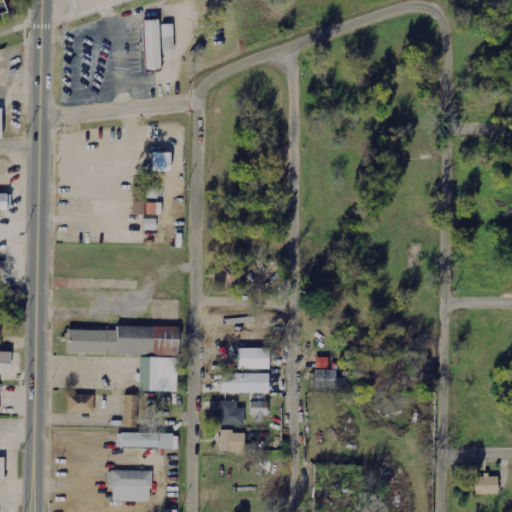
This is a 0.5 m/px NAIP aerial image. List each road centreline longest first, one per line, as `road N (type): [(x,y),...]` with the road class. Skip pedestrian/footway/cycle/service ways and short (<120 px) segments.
road 1 (primary): [(30,511),(44,0)]
road 2 (residential): [(437,511),(449,40)]
road 3 (residential): [(39,118),(198,105),(217,74),(393,5),(441,5),(449,40)]
road 4 (residential): [(289,511),(286,48)]
road 5 (residential): [(191,511),(198,105)]
